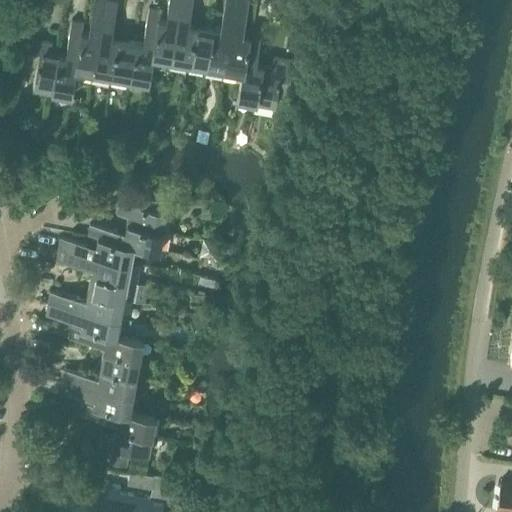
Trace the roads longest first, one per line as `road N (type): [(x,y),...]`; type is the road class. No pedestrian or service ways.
road 1 (residential): [(460,511),(466,394),(511,161)]
road 2 (residential): [(0,227),(25,355),(2,511)]
